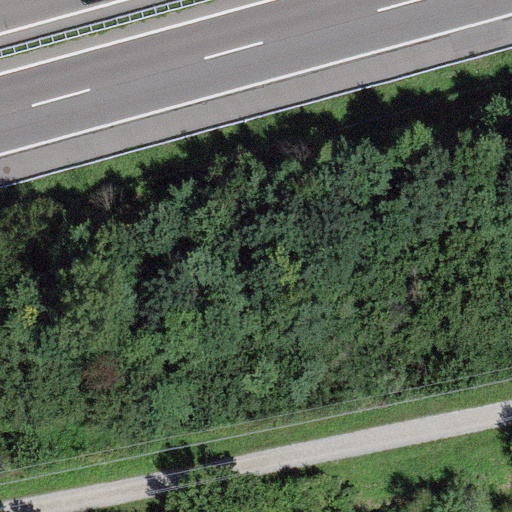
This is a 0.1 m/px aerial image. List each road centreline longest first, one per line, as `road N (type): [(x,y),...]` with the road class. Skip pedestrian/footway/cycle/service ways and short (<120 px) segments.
road 1 (track): [(511,414),(37,511)]
road 2 (motorway): [(0,118),(432,0)]
